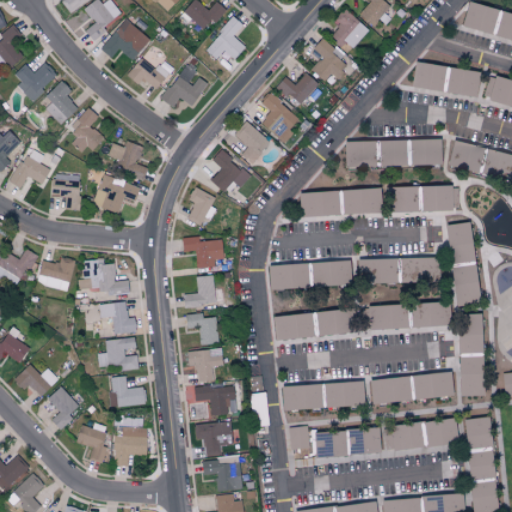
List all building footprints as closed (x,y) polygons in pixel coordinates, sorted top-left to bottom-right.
[(60,0),(60,1),(68,13),(85,0),(60,0)] [(108,0),(104,0),(101,3),(98,0),(91,0),(82,8),(93,22),(83,30),(90,38),(120,14),(108,0)] [(155,0),(166,11),(176,0),(155,0)] [(224,10),(214,1),(206,10),(195,0),(191,0),(181,11),(201,29),(209,20),(212,23),(224,10)] [(368,0),(369,1),(357,13),(370,25),(388,7),(381,0),(368,0)] [(495,7),(465,1),(461,27),(490,32),(495,7)] [(343,42),(353,48),(367,28),(342,10),(334,20),(339,24),(328,38),(340,47),(343,42)] [(511,13),(499,11),(494,36),(511,40),(511,13)] [(203,50),(215,59),(222,50),(233,59),(244,46),(231,36),(241,24),(230,16),(203,50)] [(98,48),(109,57),(117,48),(129,60),(148,40),(125,19),(98,48)] [(0,57),(8,67),(22,55),(13,44),(22,36),(11,24),(0,33),(0,37),(1,38),(0,38),(0,57)] [(311,48),(321,56),(310,69),(323,81),(330,73),(335,78),(348,64),(320,38),(311,48)] [(125,75),(136,84),(140,78),(154,89),(167,72),(156,64),(153,69),(138,58),(125,75)] [(12,74),(19,81),(15,85),(29,100),(56,75),(43,62),(32,72),(24,64),(12,74)] [(442,64),(411,62),(410,88),(440,90),(442,64)] [(190,106),(205,83),(194,75),(196,72),(183,64),(160,100),(171,107),(177,97),(190,106)] [(445,93),(475,95),(477,70),(447,67),(445,93)] [(317,84),(304,73),(293,85),(284,76),(275,85),(297,106),(317,84)] [(511,81),(487,75),(481,100),(511,106),(511,81)] [(50,102),(43,108),(58,124),(76,108),(64,95),(69,91),(60,80),(43,95),(50,102)] [(269,111),(259,123),(283,143),(291,132),(288,129),(297,118),(268,93),(259,103),(269,111)] [(69,143),(86,156),(101,136),(88,126),(97,116),(85,107),(68,129),(76,135),(69,143)] [(232,134),(246,147),(239,155),(249,164),(269,143),(244,120),(232,134)] [(0,170),(9,161),(5,157),(17,144),(0,128),(0,170)] [(439,138),(407,139),(408,164),(439,164),(439,138)] [(404,139),(378,139),(378,165),(404,165),(404,139)] [(481,147),(452,139),(446,163),(475,170),(481,147)] [(373,140),(342,141),(343,167),(373,166),(373,140)] [(142,178),(145,167),(135,164),(140,145),(123,141),(122,146),(109,143),(106,156),(117,159),(114,170),(142,178)] [(40,184),(48,169),(40,164),(44,157),(27,148),(9,182),(19,188),(25,176),(40,184)] [(221,192),(231,181),(237,187),(248,176),(219,149),(210,159),(219,169),(208,180),(221,192)] [(510,177),(511,167),(511,153),(484,149),(481,173),(510,177)] [(76,209),(77,175),(51,174),(50,196),(64,196),(63,209),(76,209)] [(91,204),(117,212),(122,196),(134,200),(138,186),(101,174),(91,204)] [(419,210),(458,209),(457,185),(419,186),(419,210)] [(186,199),(193,202),(185,218),(198,225),(203,217),(209,220),(214,209),(209,206),(213,197),(193,186),(186,199)] [(416,186),(385,186),(385,212),(416,211),(416,186)] [(378,188),(340,188),(341,213),(379,212),(378,188)] [(298,216),(337,215),(336,190),(297,192),(298,216)] [(442,225),(453,303),(477,300),(466,221),(442,225)] [(220,239),(197,240),(197,236),(180,237),(181,251),(194,250),(195,267),(213,266),(213,259),(221,259),(220,239)] [(18,258),(1,251),(0,252),(0,277),(15,284),(23,267),(29,270),(36,255),(22,249),(18,258)] [(34,283),(65,291),(73,260),(59,256),(57,264),(40,260),(34,283)] [(398,281),(437,279),(436,257),(398,258),(398,281)] [(127,292),(126,280),(113,281),(112,263),(102,264),(101,258),(81,260),(82,279),(76,279),(77,289),(97,287),(98,294),(127,292)] [(356,258),(356,282),(395,282),(395,258),(356,258)] [(348,260),(310,261),(310,286),(348,285),(348,260)] [(305,263),(266,264),(267,289),(306,287),(305,263)] [(220,289),(213,289),(212,275),(195,276),(196,293),(181,294),(182,305),(221,303),(220,289)] [(98,317),(110,316),(112,334),(135,331),(133,317),(126,318),(123,301),(96,304),(98,317)] [(408,303),(409,327),(447,326),(446,301),(408,303)] [(367,330),(406,328),(404,304),(360,306),(361,321),(366,320),(367,330)] [(315,335),(345,333),(344,309),(314,310),(315,335)] [(312,336),(309,312),(270,317),(273,341),(312,336)] [(216,343),(215,317),(201,317),(201,313),(184,314),(184,327),(198,327),(198,344),(216,343)] [(479,313),(455,314),(457,353),(480,352),(479,313)] [(13,338),(18,331),(11,326),(0,341),(0,356),(3,352),(17,362),(27,347),(13,338)] [(136,367),(136,355),(123,355),(122,348),(134,347),(133,337),(103,339),(104,352),(96,353),(97,369),(136,367)] [(196,381),(211,381),(211,366),(221,365),(221,355),(208,355),(208,350),(186,351),(186,366),(195,366),(196,381)] [(457,396),(481,395),(480,356),(456,356),(457,396)] [(39,375),(27,364),(12,380),(22,390),(27,385),(39,396),(56,378),(45,368),(39,375)] [(511,371),(501,372),(502,395),(511,394),(511,371)] [(410,374),(411,398),(450,396),(449,372),(410,374)] [(370,404),(409,400),(406,375),(367,380),(370,404)] [(107,377),(109,406),(144,404),(143,387),(124,388),(124,376),(107,377)] [(322,382),(323,406),(362,405),(361,381),(322,382)] [(208,400),(209,415),(227,414),(227,408),(234,407),(234,403),(233,403),(232,384),(192,387),(193,401),(208,400)] [(320,408),(319,384),(279,386),(280,410),(320,408)] [(45,398),(57,412),(49,419),(58,429),(70,418),(66,415),(76,405),(58,386),(45,398)] [(461,419),(464,449),(489,446),(486,416),(461,419)] [(422,421),(425,446),(455,443),(453,418),(422,421)] [(194,440),(202,439),(204,455),(219,454),(218,445),(231,444),(229,421),(193,424),(194,440)] [(79,424),(74,442),(90,446),(87,459),(101,462),(104,447),(100,446),(105,426),(92,423),(91,427),(79,424)] [(419,448),(418,423),(382,425),(384,450),(419,448)] [(306,426),(287,427),(288,449),(307,448),(306,426)] [(378,453),(377,428),(346,429),(347,453),(378,453)] [(312,432),(312,457),(344,456),(343,431),(312,432)] [(465,453),(466,479),(491,478),(490,452),(465,453)] [(0,461),(0,485),(3,489),(27,467),(16,454),(4,466),(0,461)] [(217,463),(217,460),(200,461),(201,475),(214,474),(215,490),(240,489),(239,462),(217,463)] [(12,506),(16,502),(25,511),(32,511),(39,506),(30,496),(42,485),(31,473),(4,498),(12,506)] [(493,511),(493,482),(468,483),(469,511),(493,511)] [(215,511),(208,511),(241,511),(241,500),(232,501),(231,494),(214,495),(215,511)] [(461,511),(461,494),(420,495),(420,511),(461,511)] [(380,511),(417,511),(416,497),(379,501),(380,511)] [(333,511),(374,511),(373,501),(332,506),(333,511)]
